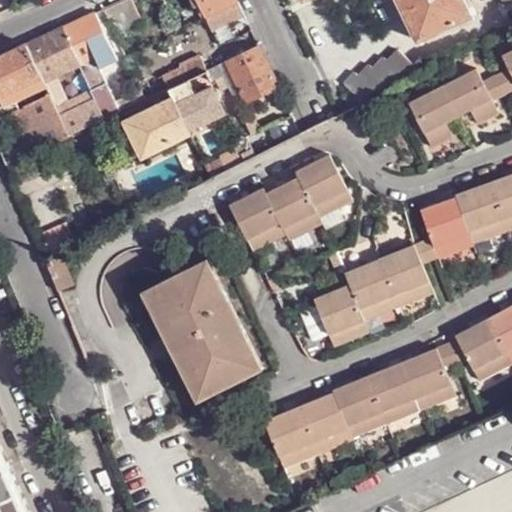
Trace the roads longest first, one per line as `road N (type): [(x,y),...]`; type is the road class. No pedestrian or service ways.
road 1 (residential): [(0,201),(72,393)]
road 2 (residential): [(320,117),(265,0)]
